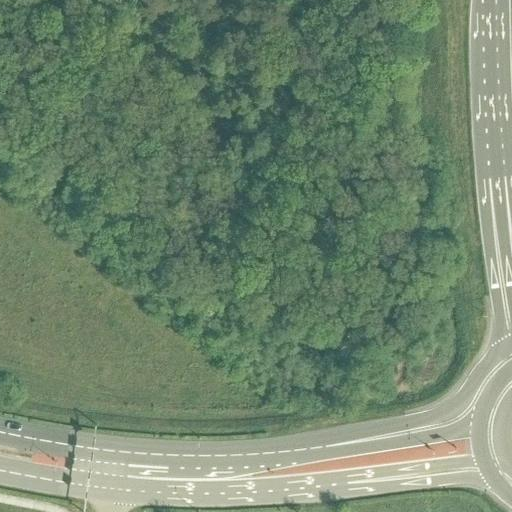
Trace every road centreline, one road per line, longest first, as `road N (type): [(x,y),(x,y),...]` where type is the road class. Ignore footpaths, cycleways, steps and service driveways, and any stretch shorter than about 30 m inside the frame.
road 1 (tertiary): [(0,470),(204,494),(334,484)]
road 2 (tertiary): [(328,446),(277,454),(116,453),(0,431)]
road 3 (tertiary): [(500,350),(440,414),(328,446)]
road 4 (primary): [(504,176),(486,219),(500,350)]
road 5 (primary): [(495,0),(504,176)]
road 6 (tertiary): [(334,484),(471,478),(499,487)]
road 7 (tertiary): [(479,426),(328,446)]
road 8 (tertiary): [(334,484),(482,459)]
road 9 (primary): [(504,176),(500,211),(511,300)]
